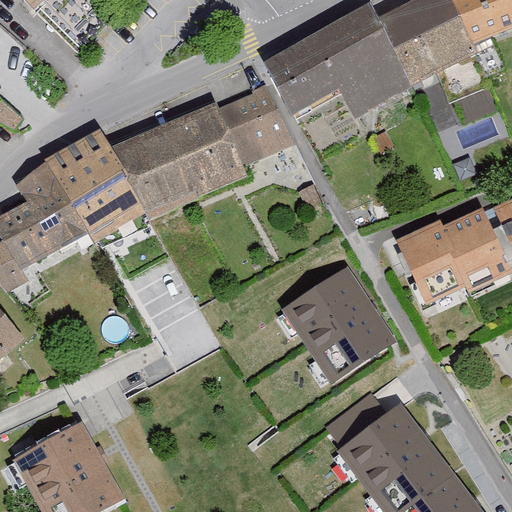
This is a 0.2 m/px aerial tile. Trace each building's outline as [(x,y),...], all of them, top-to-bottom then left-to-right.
[(20,0),(29,9),(38,0),(20,0)] [(373,0),(372,0),(262,59),(298,116),(338,93),(353,120),(413,85),(382,17),(373,0)] [(414,0),(382,17),(413,85),(476,50),(474,46),(453,0),(414,0)] [(511,0),(453,0),(474,46),(511,30),(511,0)] [(211,108),(243,168),(295,147),(264,88),(211,108)] [(0,103),(0,125),(11,132),(20,118),(0,103)] [(211,108),(115,148),(151,224),(248,181),(243,168),(211,108)] [(101,129),(42,163),(84,236),(91,249),(151,224),(115,148),(101,129)] [(22,203),(0,216),(0,236),(21,272),(84,236),(42,163),(17,186),(22,203)] [(511,195),(492,206),(511,245),(511,195)] [(440,217),(394,238),(421,298),(463,279),(469,292),(511,272),(511,268),(483,206),(443,224),(440,217)] [(21,272),(0,236),(0,289),(2,292),(24,281),(21,272)] [(172,258),(129,278),(172,369),(215,348),(172,258)] [(288,312),(333,385),(393,347),(348,275),(288,312)] [(0,359),(23,341),(0,313),(0,359)] [(339,461),(376,511),(417,511),(461,482),(411,408),(339,461)] [(79,424),(10,460),(37,511),(98,511),(120,500),(79,424)] [(481,511),(461,482),(417,511),(481,511)]
